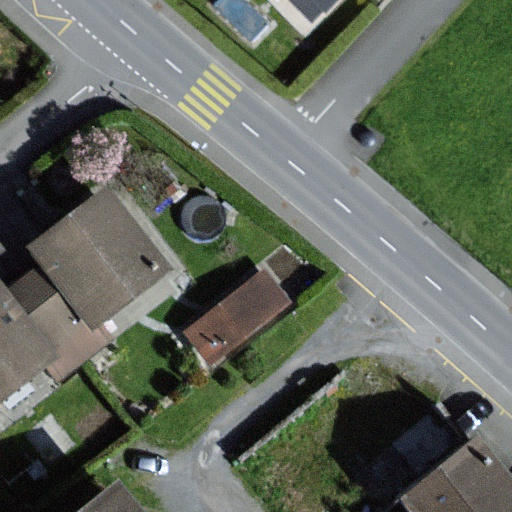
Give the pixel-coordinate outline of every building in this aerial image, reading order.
[(290,0),(310,19),(329,0),(290,0)] [(54,263),(32,279),(89,355),(113,337),(99,319),(171,265),(114,189),(39,244),(54,263)] [(288,301),(266,273),(190,330),(212,359),(288,301)] [(63,374),(89,355),(32,279),(12,294),(0,277),(0,396),(52,359),(63,374)] [(511,511),(511,469),(491,443),(420,498),(430,511),(511,511)] [(151,511),(127,481),(88,511),(151,511)]
